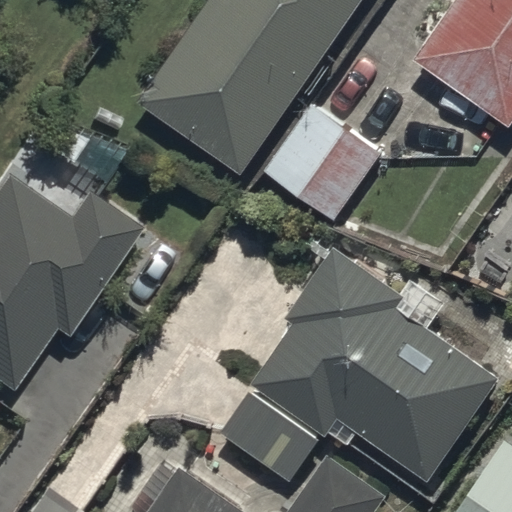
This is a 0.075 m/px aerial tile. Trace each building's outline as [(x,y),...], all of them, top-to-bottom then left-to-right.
[(223,0),(229,4),(150,117),(248,185),(376,0),(223,0)] [(511,0),(456,0),(411,66),(511,135),(511,0)] [(270,184),(339,232),(391,156),(322,108),(270,184)] [(71,352),(101,310),(131,268),(149,242),(91,202),(73,227),(13,185),(0,203),(0,394),(18,407),(62,345),(71,352)] [(181,257),(155,238),(120,284),(146,303),(181,257)] [(345,433),(437,497),(511,391),(511,384),(343,266),(265,376),(220,440),(300,496),(345,433)] [(511,511),(511,443),(463,511),(511,511)] [(232,511),(190,482),(169,511),(387,511),(337,476),(311,511),(232,511)]
